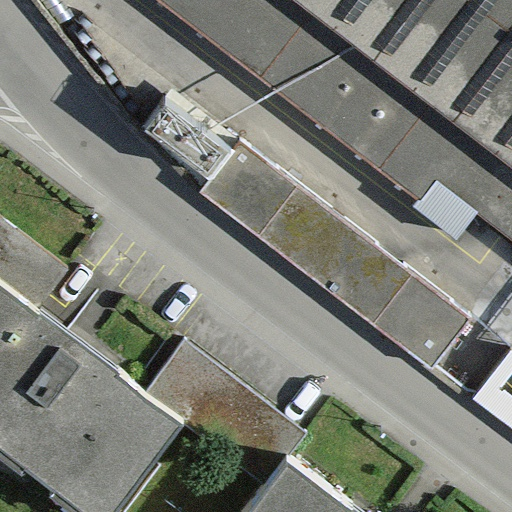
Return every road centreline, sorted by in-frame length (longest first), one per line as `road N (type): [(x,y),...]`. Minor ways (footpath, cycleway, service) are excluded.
road 1 (residential): [(511,480),(126,184),(0,37)]
road 2 (residential): [(511,280),(142,0)]
